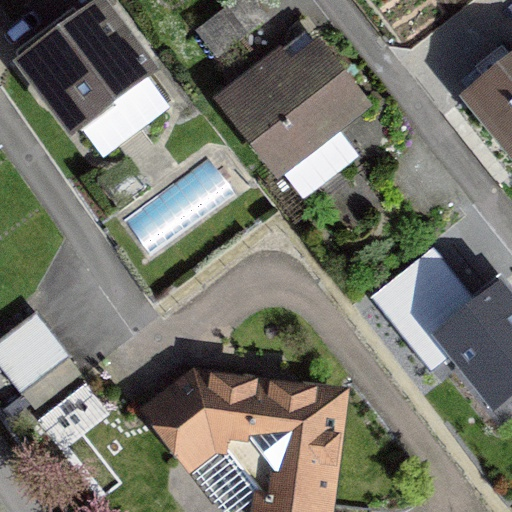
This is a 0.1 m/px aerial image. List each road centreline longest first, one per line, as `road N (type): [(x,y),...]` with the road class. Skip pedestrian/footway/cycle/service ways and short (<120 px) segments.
road 1 (residential): [(333,0),(511,237)]
road 2 (residential): [(0,129),(138,328)]
